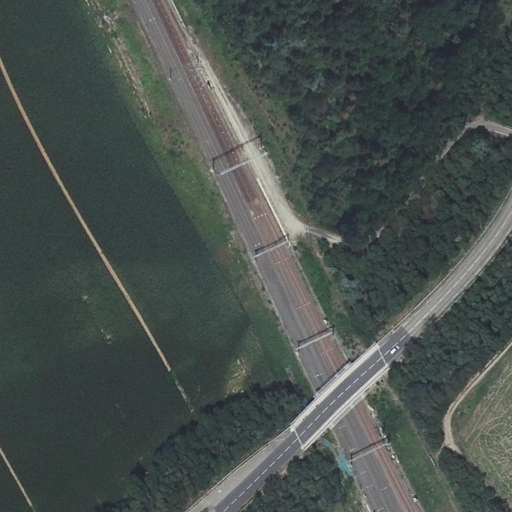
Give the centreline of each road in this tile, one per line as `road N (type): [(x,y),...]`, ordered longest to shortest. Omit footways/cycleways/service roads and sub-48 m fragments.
road 1 (track): [(196,42),(283,208),(340,244),(369,238),(394,216),(465,128),(511,135)]
road 2 (tertiary): [(224,511),(444,296),(511,212)]
road 3 (track): [(500,511),(454,452),(443,420),(511,335)]
road 4 (track): [(194,511),(294,442)]
